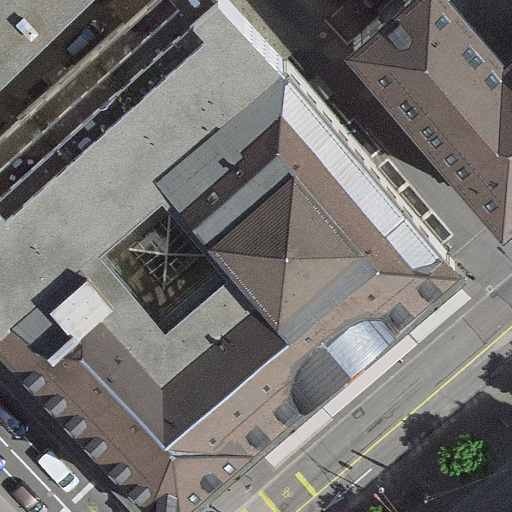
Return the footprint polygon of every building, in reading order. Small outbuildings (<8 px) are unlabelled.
[(196,0),(0,177),(0,324),(8,334),(128,226),(110,206),(166,156),(147,134),(273,22),(253,0),(196,0)] [(0,0),(0,66),(68,0),(0,0)] [(511,43),(475,0),(402,0),(358,37),(511,218),(511,43)] [(511,0),(475,0),(511,43),(511,0)] [(273,22),(147,134),(166,156),(232,230),(284,288),(411,174),(273,22)] [(232,230),(176,280),(128,226),(8,334),(46,375),(145,484),(177,485),(461,230),(411,174),(284,288),(232,230)]
